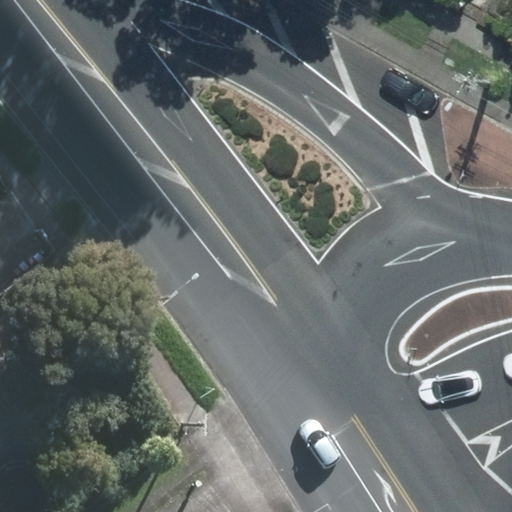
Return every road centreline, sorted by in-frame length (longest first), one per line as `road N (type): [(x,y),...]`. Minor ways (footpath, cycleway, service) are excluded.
road 1 (secondary): [(30,0),(309,345)]
road 2 (tertiary): [(165,0),(298,85),(400,177),(431,242)]
road 3 (secondary): [(309,345),(400,485)]
road 4 (tertiary): [(309,345),(377,274),(431,242)]
road 5 (tertiary): [(511,427),(400,485)]
